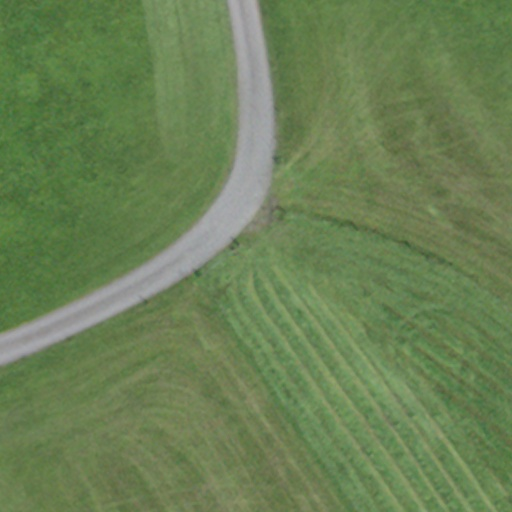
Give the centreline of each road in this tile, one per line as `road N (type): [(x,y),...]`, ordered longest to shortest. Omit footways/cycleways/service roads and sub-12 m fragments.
road 1 (residential): [(0,354),(184,262),(228,229),(248,200),(262,143),(242,0)]
road 2 (track): [(228,229),(354,249),(422,274),(511,333)]
